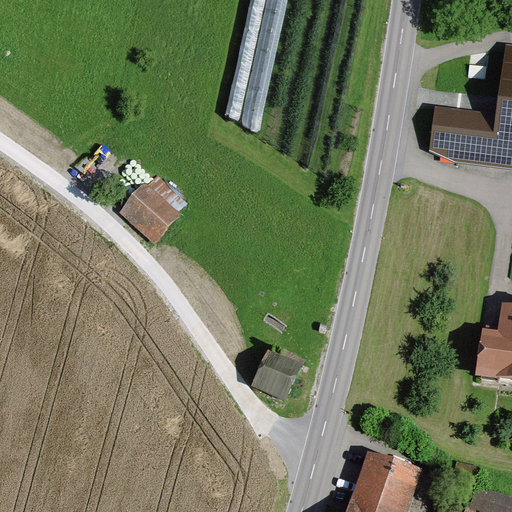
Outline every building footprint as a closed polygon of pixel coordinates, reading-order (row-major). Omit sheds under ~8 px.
[(511,93),(508,119),(435,109),(428,160),(511,171),(511,93)] [(186,220),(152,191),(129,217),(162,247),(186,220)] [(511,330),(490,328),(483,386),(511,389),(511,330)] [(315,368),(280,354),(267,389),(301,402),(315,368)] [(416,511),(428,474),(379,459),(362,511),(416,511)] [(511,511),(511,501),(483,493),(477,511),(511,511)]
